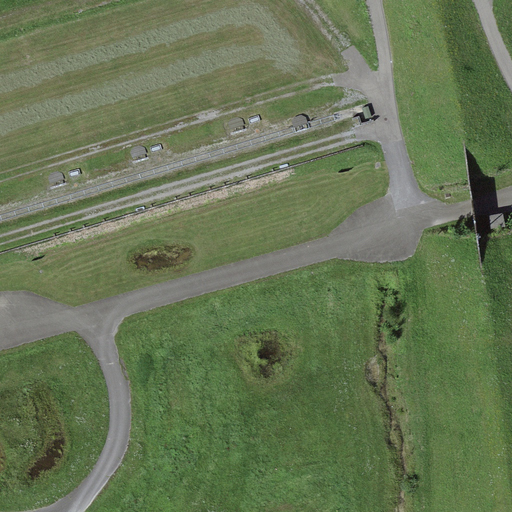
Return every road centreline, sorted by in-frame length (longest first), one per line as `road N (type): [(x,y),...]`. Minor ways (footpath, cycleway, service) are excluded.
road 1 (track): [(0,341),(511,198)]
road 2 (track): [(0,242),(390,127)]
road 3 (track): [(360,70),(0,180)]
road 4 (track): [(0,299),(55,305),(87,325),(111,355),(125,390),(126,428),(115,464),(92,495)]
road 5 (track): [(408,225),(379,0)]
road 6 (track): [(390,127),(360,70),(300,0)]
